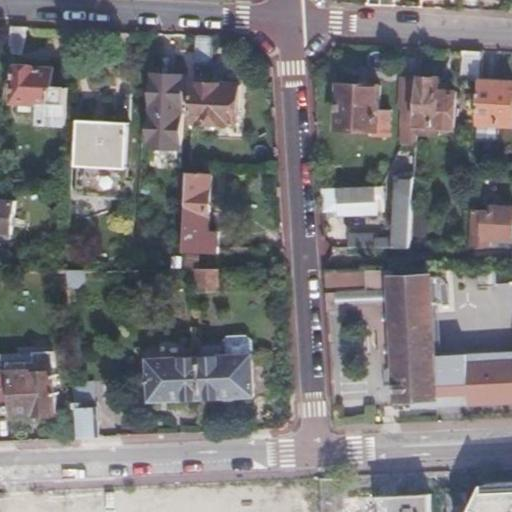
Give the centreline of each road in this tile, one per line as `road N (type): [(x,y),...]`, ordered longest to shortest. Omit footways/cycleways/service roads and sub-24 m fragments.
road 1 (residential): [(300,30),(316,453)]
road 2 (residential): [(0,467),(316,453)]
road 3 (residential): [(300,30),(158,7),(0,6)]
road 4 (residential): [(511,33),(300,30)]
road 5 (residential): [(316,453),(511,445)]
